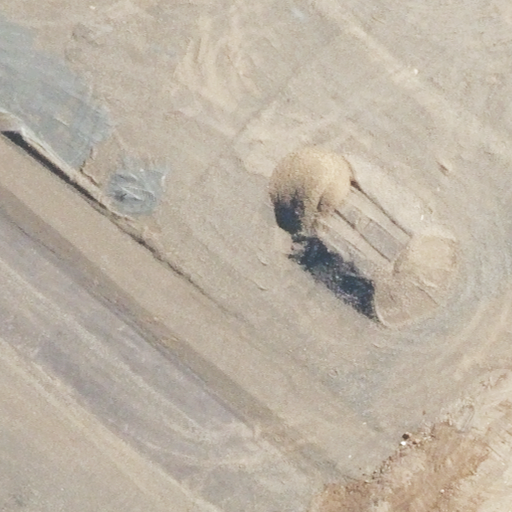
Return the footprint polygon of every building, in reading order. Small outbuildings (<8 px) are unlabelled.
[(32,0),(0,0),(0,19),(9,27),(32,0)] [(239,10),(228,0),(89,0),(34,62),(121,140),(239,10)] [(511,0),(451,0),(511,52),(511,0)] [(416,187),(256,50),(150,173),(309,310),(416,187)] [(511,375),(511,230),(362,403),(434,465),(511,375)]
